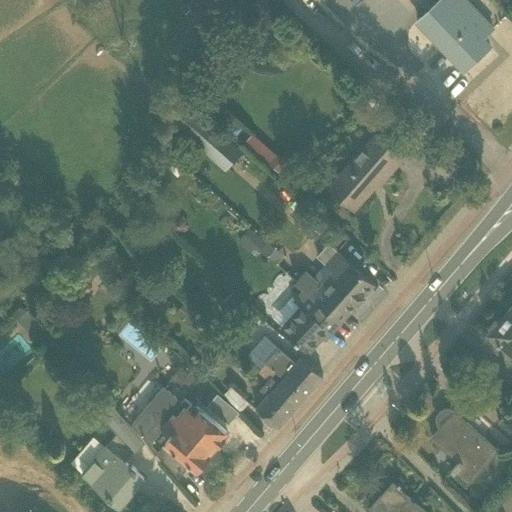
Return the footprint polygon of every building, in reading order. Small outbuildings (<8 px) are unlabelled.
[(431,34),(464,70),(490,46),(483,38),(493,28),(466,0),(439,0),(430,8),(443,22),(431,34)] [(207,95),(199,104),(236,135),(243,126),(207,95)] [(187,109),(173,125),(228,171),(241,155),(187,109)] [(278,152),(277,153),(253,133),(246,141),(270,161),(281,170),(289,161),(278,152)] [(379,184),(404,156),(376,133),(330,186),(354,208),(377,182),(379,184)] [(188,220),(183,214),(175,213),(170,219),(170,227),(176,232),(183,233),(188,228),(188,220)] [(256,255),(267,242),(249,227),(238,240),(256,255)] [(349,261),(336,250),(329,243),(317,256),(325,263),(337,274),(332,280),(357,302),(374,282),(350,260),(349,261)] [(100,258),(125,286),(138,274),(113,246),(100,258)] [(84,290),(101,269),(87,257),(69,278),(66,283),(80,294),(84,290)] [(340,321),(357,302),(332,280),(324,289),(304,271),(295,281),(305,290),(340,321)] [(283,327),(309,350),(328,328),(331,331),(340,321),(305,290),(297,300),(303,305),(283,327)] [(224,301),(244,319),(253,309),(233,291),(224,301)] [(200,314),(187,300),(176,311),(189,325),(200,314)] [(511,304),(500,318),(496,317),(491,323),(492,327),(489,330),(511,350),(511,304)] [(34,333),(43,325),(29,309),(18,319),(32,335),(34,333)] [(49,330),(53,326),(45,316),(41,320),(49,330)] [(305,395),(323,374),(302,356),(297,362),(279,346),(265,361),(266,362),(276,371),(283,377),(305,395)] [(180,366),(188,356),(179,349),(172,359),(180,366)] [(283,377),(279,382),(272,376),(276,371),(266,362),(259,370),(259,372),(268,380),(261,388),(268,395),(257,408),(278,426),(305,395),(283,377)] [(241,410),(249,401),(232,385),(223,395),(241,410)] [(214,447),(227,431),(197,406),(196,407),(190,402),(184,398),(181,402),(170,392),(162,402),(174,412),(173,412),(214,447)] [(158,452),(179,476),(190,463),(196,468),(214,447),(173,412),(174,412),(162,402),(156,397),(155,396),(133,423),(150,442),(166,424),(175,432),(158,452)] [(71,461),(83,471),(109,493),(108,494),(112,498),(113,497),(121,504),(144,477),(136,470),(137,469),(133,465),(132,466),(125,460),(134,450),(144,441),(112,404),(101,414),(117,433),(108,444),(107,443),(105,445),(94,435),(71,461)] [(498,449),(455,411),(432,436),(459,461),(452,469),(455,471),(456,470),(469,481),(498,449)] [(511,432),(511,414),(508,411),(499,422),(511,432)] [(375,511),(427,511),(393,481),(370,507),(375,511)]
